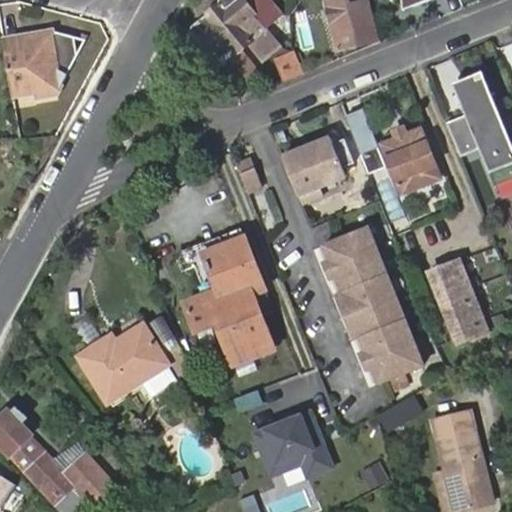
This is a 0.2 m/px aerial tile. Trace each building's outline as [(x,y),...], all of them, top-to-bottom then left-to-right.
[(265,61),(283,47),(268,29),(244,0),(224,0),(221,6),(193,29),(222,66),(224,65),(240,86),(260,71),(244,49),(252,43),(265,61)] [(244,0),(268,29),(284,16),(271,0),(244,0)] [(330,0),(341,49),(375,42),(364,0),(330,0)] [(388,0),(389,4),(400,3),(401,14),(433,0),(388,0)] [(222,66),(193,29),(183,38),(212,75),(222,66)] [(54,34),(5,42),(16,103),(38,99),(38,104),(61,101),(81,55),(75,37),(54,34)] [(285,81),(303,74),(294,52),(278,59),(285,81)] [(511,145),(480,70),(451,82),(464,115),(447,122),(461,156),(479,149),(494,185),(511,177),(511,145)] [(381,142),(399,191),(439,175),(420,128),(381,142)] [(345,174),(330,138),(283,158),(302,204),(323,196),(319,185),(345,174)] [(254,169),(240,174),(248,194),(262,188),(254,169)] [(195,267),(198,276),(209,271),(203,255),(245,239),(249,238),(245,226),(177,254),(184,271),(195,267)] [(338,271),(333,272),(334,274),(339,291),(345,306),(350,304),(354,317),(350,318),(355,334),(361,350),(362,352),(367,350),(371,363),(367,364),(367,366),(373,382),(416,366),(365,227),(322,243),(328,258),(328,259),(333,258),(338,271)] [(209,271),(198,276),(206,296),(185,304),(196,332),(217,324),(231,362),(271,345),(261,316),(255,302),(267,298),(245,239),(203,255),(209,271)] [(328,258),(321,261),(326,277),(334,274),(333,272),(328,259),(328,258)] [(328,259),(333,272),(338,271),(333,258),(328,259)] [(459,259),(429,271),(439,296),(469,283),(459,259)] [(469,283),(439,296),(448,319),(478,307),(469,283)] [(339,291),(333,294),(348,336),(355,334),(350,318),(345,306),(339,291)] [(273,312),(267,298),(255,302),(261,316),(273,312)] [(350,304),(345,306),(350,318),(354,317),(350,304)] [(478,307),(448,319),(457,343),(488,331),(478,307)] [(145,385),(169,370),(170,369),(167,365),(145,330),(118,348),(114,341),(83,361),(112,406),(145,385)] [(271,345),(231,362),(233,367),(273,352),(271,345)] [(361,350),(354,353),(360,368),(367,366),(362,352),(361,350)] [(367,350),(362,352),(367,364),(371,363),(367,350)] [(167,365),(170,369),(169,370),(179,386),(193,377),(184,354),(167,365)] [(145,385),(155,402),(179,386),(169,370),(145,385)] [(387,428),(424,407),(415,391),(379,412),(387,428)] [(313,408),(252,431),(271,478),(301,466),(307,480),(337,469),(313,408)] [(8,455),(25,473),(61,511),(89,511),(117,486),(87,454),(65,474),(54,461),(29,436),(32,432),(10,409),(0,418),(0,449),(7,457),(8,455)] [(433,421),(444,472),(452,511),(463,511),(489,507),(471,413),(433,421)] [(85,455),(79,445),(54,461),(65,474),(85,455)] [(452,511),(444,472),(433,474),(440,511),(452,511)] [(0,511),(2,511),(19,487),(0,475),(0,511)]
